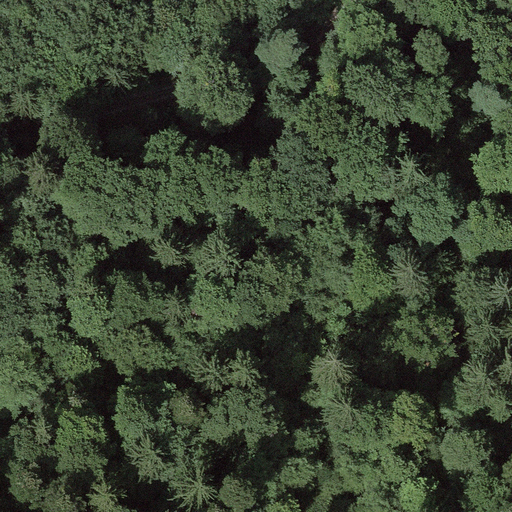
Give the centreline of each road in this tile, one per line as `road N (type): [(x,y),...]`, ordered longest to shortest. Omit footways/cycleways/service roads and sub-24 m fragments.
road 1 (track): [(360,0),(329,35),(279,61),(0,142)]
road 2 (track): [(0,90),(129,105)]
